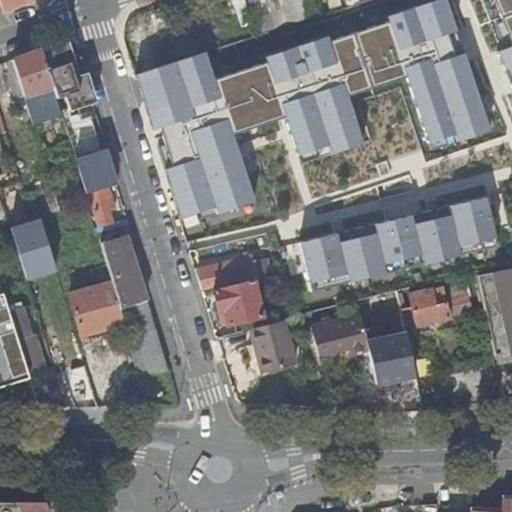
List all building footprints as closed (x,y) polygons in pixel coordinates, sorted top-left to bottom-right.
[(0,0),(0,11),(31,0),(0,0)] [(232,31),(221,0),(212,0),(143,22),(154,56),(232,31)] [(233,0),(241,24),(254,20),(247,0),(233,0)] [(252,0),(250,1),(255,15),(283,6),(280,0),(252,0)] [(280,0),(283,6),(255,15),(261,34),(316,16),(311,0),(280,0)] [(74,79),(63,42),(43,50),(54,87),(72,146),(76,160),(101,152),(91,118),(83,121),(81,115),(73,117),(72,113),(94,106),(84,75),(74,79)] [(54,87),(43,50),(14,60),(25,97),(43,91),(54,87)] [(15,100),(25,97),(14,60),(6,63),(10,74),(8,74),(15,100)] [(72,146),(54,87),(43,91),(60,150),(72,146)] [(28,108),(25,97),(15,100),(18,111),(28,108)] [(511,148),(493,154),(498,175),(511,171),(511,148)] [(111,180),(103,151),(101,152),(76,160),(86,194),(110,187),(113,186),(111,180)] [(116,208),(110,187),(86,194),(87,198),(88,200),(91,199),(100,227),(97,228),(98,233),(115,228),(113,223),(114,223),(111,210),(116,208)] [(53,213),(13,226),(30,279),(70,267),(53,213)] [(127,236),(102,244),(104,251),(108,267),(113,284),(121,310),(147,302),(127,236)] [(202,290),(256,276),(251,261),(250,256),(197,270),(202,290)] [(263,258),(251,261),(256,276),(267,273),(263,258)] [(99,270),(104,287),(113,284),(108,267),(99,270)] [(490,348),(511,344),(511,269),(477,276),(490,348)] [(254,291),(257,290),(254,279),(211,290),(217,312),(222,311),(226,326),(260,317),(254,291)] [(82,337),(125,325),(121,310),(113,284),(104,287),(70,297),(82,337)] [(431,321),(436,320),(448,317),(440,285),(407,295),(410,307),(401,310),(404,324),(414,322),(415,326),(431,321)] [(0,378),(28,370),(10,312),(4,293),(0,294),(0,378)] [(467,295),(453,298),(449,299),(452,312),(470,307),(467,295)] [(384,317),(385,323),(387,333),(403,329),(396,298),(380,302),(384,317)] [(165,372),(168,371),(147,302),(121,310),(125,325),(134,352),(147,395),(170,388),(165,372)] [(24,308),(10,312),(28,370),(29,374),(44,369),(34,335),(32,336),(24,308)] [(221,327),(226,326),(222,311),(217,312),(221,327)] [(350,354),(368,349),(360,314),(310,328),(319,357),(348,349),(350,354)] [(431,321),(415,326),(416,330),(433,326),(431,321)] [(260,373),(293,365),(280,322),(248,330),(260,373)] [(64,371),(80,367),(71,338),(55,343),(64,371)] [(368,349),(350,354),(352,360),(370,355),(368,349)] [(392,401),(420,394),(412,360),(378,368),(383,388),(388,387),(392,401)] [(0,511),(47,511),(45,504),(35,504),(35,500),(26,500),(26,504),(0,503),(0,511)] [(501,511),(476,511),(470,511),(511,511),(511,500),(503,500),(501,511)] [(423,511),(436,511),(436,501),(423,502),(423,511)]
